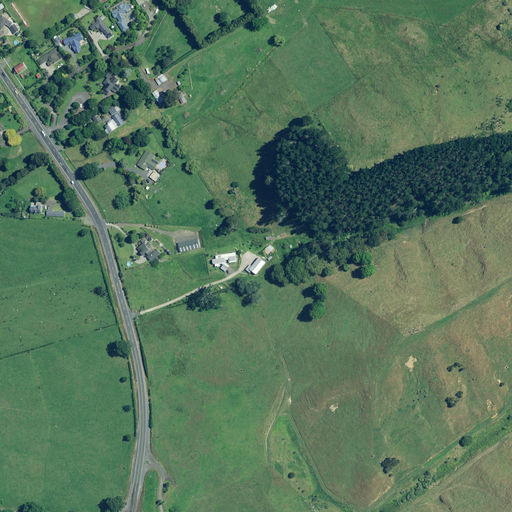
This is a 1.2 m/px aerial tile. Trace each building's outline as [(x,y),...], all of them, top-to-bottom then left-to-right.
[(124,15),(125,14),(124,13),(125,12),(126,13),(127,12),(131,10),(126,2),(123,4),(122,3),(116,7),(117,9),(111,13),(115,18),(117,17),(119,21),(117,23),(123,32),(130,28),(124,20),(126,18),(124,15)] [(12,23),(1,15),(0,16),(0,19),(1,20),(0,20),(0,28),(1,29),(5,24),(9,27),(12,23)] [(110,31),(99,16),(95,19),(97,21),(90,27),(93,31),(97,28),(98,29),(99,28),(104,33),(106,35),(110,31)] [(13,26),(14,29),(12,30),(13,33),(17,31),(20,30),(17,23),(13,26)] [(65,46),(70,44),(71,45),(72,45),(75,53),(81,51),(80,47),(81,46),(79,41),(83,39),(80,33),(63,40),(65,46)] [(59,52),(56,47),(36,60),(40,65),(46,61),(49,66),(59,59),(56,54),(59,52)] [(19,64),(8,71),(12,77),(23,70),(19,64)] [(113,82),(106,78),(103,83),(106,85),(104,88),(109,92),(111,90),(116,93),(119,88),(121,89),(123,86),(118,82),(118,84),(114,81),(113,82)] [(164,101),(157,90),(152,93),(159,104),(164,101)] [(186,100),(180,90),(176,92),(181,102),(186,100)] [(112,115),(120,110),(116,104),(108,109),(112,115)] [(118,127),(125,122),(123,120),(119,112),(112,117),(113,119),(106,123),(107,124),(105,126),(107,129),(105,130),(107,134),(118,127)] [(102,121),(97,114),(92,117),(97,125),(102,121)] [(154,156),(146,150),(137,165),(145,170),(147,166),(153,170),(159,161),(153,158),(154,156)] [(160,176),(154,171),(149,177),(155,181),(160,176)] [(141,241),(143,243),(137,248),(143,255),(144,256),(146,253),(148,255),(146,257),(150,262),(154,258),(157,261),(163,256),(156,248),(153,250),(151,247),(152,247),(148,242),(144,237),(141,241)] [(274,249),(270,245),(263,250),(267,255),(274,249)] [(237,261),(235,252),(216,256),(216,259),(213,259),(214,267),(220,266),(220,264),(222,263),(223,265),(220,268),(225,271),(229,265),(227,263),(226,260),(228,259),(229,263),(237,261)] [(265,263),(259,257),(252,266),(249,264),(245,269),(250,273),(251,271),(256,274),(265,263)]
